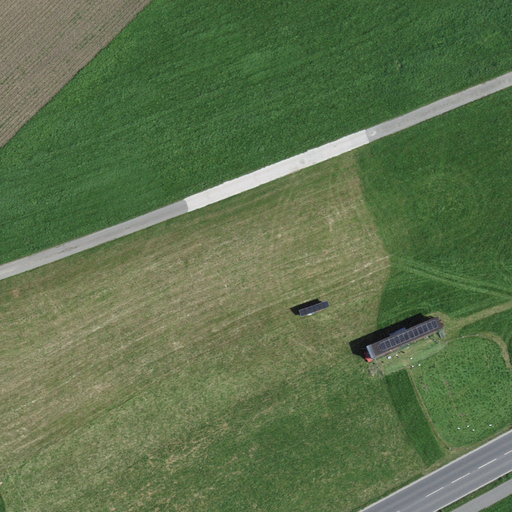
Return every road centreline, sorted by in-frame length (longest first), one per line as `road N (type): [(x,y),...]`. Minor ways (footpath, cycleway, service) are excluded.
road 1 (track): [(0,271),(511,79)]
road 2 (primary): [(396,511),(511,449)]
